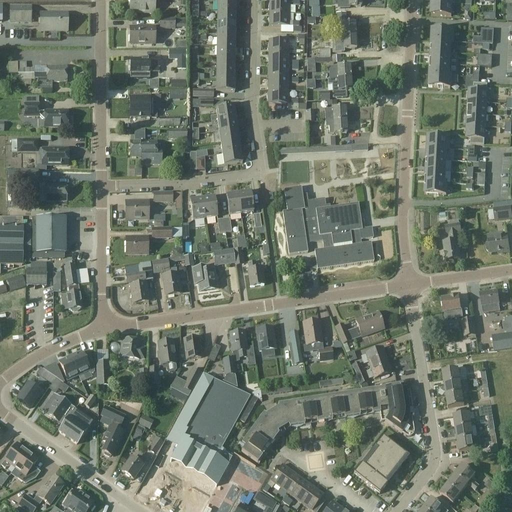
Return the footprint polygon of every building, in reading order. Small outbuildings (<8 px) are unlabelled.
[(154,1),(162,1),(178,1),(177,0),(129,0),(130,14),(154,13),(154,1)] [(340,0),(340,9),(349,9),(349,7),(354,7),(355,8),(360,8),(360,7),(361,7),(360,0),(340,0)] [(217,2),(217,13),(235,13),(235,9),(236,9),(235,3),(235,2),(236,2),(236,1),(217,1),(217,2)] [(337,9),(337,1),(321,2),(321,9),(337,9)] [(269,9),(269,15),(289,15),(289,2),(269,2),(269,3),(268,9),(269,9)] [(454,6),(431,4),(431,16),(451,17),(452,6),(454,7),(454,6)] [(9,6),(9,23),(31,23),(31,6),(9,6)] [(235,24),(235,13),(217,13),(217,24),(235,24)] [(67,32),(67,15),(40,15),(40,32),(67,32)] [(289,15),(269,15),(269,19),(268,19),(269,25),(269,26),(268,26),(268,27),(289,28),(289,27),(289,15)] [(174,19),(160,19),(160,29),(174,29),(174,19)] [(235,36),(235,24),(217,24),(216,36),(235,36)] [(335,25),(336,38),(355,37),(354,24),(349,25),(349,24),(347,24),(347,25),(342,25),(335,25)] [(154,29),(130,29),(130,45),(154,45),(154,29)] [(432,31),(431,42),(450,43),(450,44),(453,44),(453,32),(432,31)] [(234,47),(235,36),(216,36),(216,47),(234,47)] [(355,37),(336,38),(336,45),(343,45),(343,50),(349,50),(355,50),(355,49),(356,49),(355,37)] [(268,54),(288,54),(289,42),(289,41),(268,41),(268,42),(268,43),(267,49),(268,49),(268,54)] [(450,55),(450,44),(450,43),(431,42),(430,54),(450,55)] [(234,59),(234,47),(216,47),(216,59),(234,59)] [(318,50),(318,59),(329,58),(329,50),(318,50)] [(185,52),(169,52),(169,60),(178,60),(178,70),(186,70),(185,52)] [(268,67),(288,67),(288,54),(268,54),(268,59),(267,59),(268,65),(268,67)] [(430,54),(430,65),(449,66),(450,55),(430,54)] [(478,56),(477,68),(491,68),(492,57),(478,56)] [(149,79),(149,73),(159,73),(159,68),(159,59),(141,59),(141,61),(130,61),(130,79),(149,79)] [(234,70),(234,59),(216,59),(216,70),(234,70)] [(511,79),(511,71),(511,62),(500,62),(500,79),(511,79)] [(449,66),(430,65),(429,76),(448,77),(449,66)] [(46,67),(46,83),(46,88),(52,88),(52,83),(67,83),(67,67),(46,67)] [(268,79),(288,79),(288,67),(268,67),(268,79)] [(337,68),(338,80),(350,79),(350,67),(344,67),(342,67),(342,68),(337,68)] [(25,70),(18,70),(18,81),(35,80),(35,70),(25,70)] [(234,82),(234,70),(216,70),(216,82),(234,82)] [(457,77),(448,77),(429,76),(429,88),(457,89),(457,77)] [(268,92),(288,92),(288,79),(268,79),(268,80),(267,86),(268,86),(268,92)] [(351,92),(350,79),(338,80),(329,81),(329,86),(333,86),(333,93),(344,92),(344,93),(350,93),(350,92),(351,92)] [(314,81),(306,81),(306,90),(315,89),(314,81)] [(234,82),(216,82),(216,92),(215,92),(215,93),(234,93),(234,92),(235,86),(234,86),(234,82)] [(468,103),(486,104),(487,85),(473,85),(473,91),(469,91),(468,103)] [(169,92),(169,101),(187,101),(187,91),(169,92)] [(288,92),(268,92),(268,97),(266,97),(268,103),(267,104),(267,105),(288,105),(288,104),(288,92)] [(328,93),(320,94),(321,102),(328,102),(328,93)] [(341,103),(349,102),(349,93),(340,94),(341,103)] [(148,97),(130,97),(130,119),(157,119),(157,111),(160,111),(160,96),(148,96),(148,97)] [(486,104),(468,103),(468,115),(485,116),(486,104)] [(67,128),(67,126),(69,125),(70,122),(69,120),(67,118),(67,112),(45,112),(45,113),(39,113),(39,106),(25,105),(24,117),(39,118),(40,118),(43,121),(44,121),(44,128),(67,128)] [(211,122),(217,121),(235,118),(235,115),(236,115),(234,109),(234,108),(234,107),(215,110),(216,110),(217,117),(210,118),(211,122)] [(326,122),(346,121),(345,109),(339,110),(339,109),(337,109),(337,110),(325,110),(326,122)] [(454,109),(454,121),(465,121),(465,109),(454,109)] [(485,128),(485,116),(468,115),(467,127),(485,128)] [(158,127),(178,127),(178,118),(158,118),(158,127)] [(235,118),(217,121),(219,132),(237,130),(235,118)] [(347,134),(346,121),(326,122),(326,127),(330,127),(331,135),(334,135),(340,135),(345,135),(345,134),(347,134)] [(484,147),(485,128),(467,127),(467,129),(466,139),(470,139),(470,146),(484,147)] [(220,144),(238,141),(237,130),(219,132),(220,144)] [(168,131),(168,140),(186,140),(186,131),(168,131)] [(428,138),(427,149),(446,150),(446,151),(449,151),(449,139),(428,138)] [(11,153),(17,153),(34,153),(36,153),(37,153),(37,150),(37,141),(17,141),(11,141),(11,153)] [(238,141),(220,144),(222,155),(240,153),(238,141)] [(156,142),(144,142),(130,142),(130,158),(142,158),(141,166),(161,166),(161,150),(156,150),(156,142)] [(446,150),(427,149),(427,161),(446,162),(446,151),(446,150)] [(36,167),(36,171),(39,171),(46,171),(46,167),(67,167),(67,150),(42,150),(42,167),(36,167)] [(240,153),(222,155),(224,166),(223,166),(223,167),(242,164),(241,163),(242,156),(241,157),(240,153)] [(426,172),(445,173),(446,162),(427,161),(426,172)] [(39,183),(39,171),(19,171),(19,182),(39,183)] [(445,173),(426,172),(426,183),(444,184),(445,173)] [(444,184),(426,183),(425,195),(443,196),(446,196),(447,184),(444,184)] [(40,194),(45,194),(45,202),(67,202),(67,185),(45,185),(45,186),(40,186),(40,194)] [(358,205),(329,209),(328,206),(325,206),(324,199),(307,202),(306,195),(301,196),(300,188),(283,190),(286,213),(282,213),(288,256),(307,253),(306,242),(322,240),(324,251),(314,252),(316,261),(311,262),(312,270),(317,269),(317,271),(373,263),(371,244),(361,245),(360,241),(372,239),(371,228),(364,230),(362,221),(360,221),(358,205)] [(250,193),(238,195),(241,215),(253,213),(250,193)] [(172,203),(172,194),(153,194),(154,203),(172,203)] [(172,194),(172,203),(176,203),(176,211),(181,211),(181,194),(172,194)] [(241,215),(238,195),(226,197),(229,217),(241,215)] [(202,200),(205,220),(217,218),(214,198),(202,200)] [(205,220),(202,200),(190,202),(193,222),(205,220)] [(25,211),(41,212),(42,204),(26,203),(25,211)] [(127,205),(127,221),(148,221),(148,203),(140,203),(140,205),(127,205)] [(510,209),(494,211),(487,212),(489,222),(495,221),(495,222),(511,220),(510,209)] [(253,216),(255,230),(261,229),(259,215),(253,216)] [(0,266),(7,266),(7,269),(13,269),(13,266),(22,266),(22,263),(30,263),(31,228),(22,228),(22,218),(0,218),(0,266)] [(65,259),(64,254),(67,254),(67,219),(33,219),(33,259),(65,259)] [(229,219),(223,220),(225,234),(231,233),(229,219)] [(219,235),(225,234),(223,220),(217,221),(219,235)] [(450,222),(450,227),(445,228),(446,236),(449,235),(450,243),(443,244),(446,262),(459,260),(457,245),(458,245),(456,234),(460,234),(459,226),(458,221),(450,222)] [(171,239),(170,231),(153,231),(153,239),(171,239)] [(501,235),(487,236),(488,244),(486,244),(485,247),(486,250),(487,253),(489,252),(490,254),(502,253),(502,254),(509,254),(507,238),(502,238),(501,235)] [(147,239),(127,239),(127,256),(147,256),(147,239)] [(200,255),(209,254),(208,245),(199,246),(200,255)] [(174,259),(182,258),(181,250),(172,251),(173,259),(174,259)] [(212,253),(214,267),(233,265),(232,250),(212,253)] [(240,250),(234,251),(236,266),(242,265),(240,250)] [(173,261),(167,262),(151,264),(153,275),(169,273),(168,270),(175,269),(173,261)] [(249,271),(248,272),(250,288),(264,286),(261,270),(256,270),(255,263),(248,264),(249,271)] [(150,264),(139,265),(140,268),(141,274),(144,274),(152,273),(150,264)] [(69,311),(70,311),(71,313),(73,313),(77,312),(79,311),(80,309),(82,309),(79,293),(77,283),(76,283),(74,267),(64,269),(66,284),(67,284),(68,284),(69,295),(67,296),(69,311)] [(193,287),(198,287),(199,293),(217,290),(216,286),(219,285),(219,281),(216,282),(214,270),(208,271),(207,267),(196,268),(191,269),(193,287)] [(140,268),(125,270),(127,284),(129,284),(130,288),(133,306),(148,303),(146,286),(145,286),(144,282),(145,282),(144,274),(141,274),(140,268)] [(169,273),(162,274),(162,278),(165,298),(179,296),(177,276),(176,269),(175,269),(168,270),(169,273)] [(26,271),(26,287),(45,287),(45,270),(26,271)] [(77,272),(78,279),(87,278),(86,271),(77,272)] [(10,292),(25,287),(22,276),(6,281),(10,292)] [(504,299),(503,291),(496,292),(496,293),(480,296),(482,307),(483,315),(500,313),(499,305),(498,300),(504,299)] [(459,298),(442,300),(444,313),(454,311),(456,320),(461,320),(460,310),(461,310),(459,298)] [(343,326),(335,329),(342,345),(350,342),(384,330),(378,314),(355,322),(358,328),(346,333),(343,326)] [(0,330),(11,331),(11,319),(0,318),(0,330)] [(470,340),(476,340),(473,320),(462,322),(464,338),(470,337),(470,340)] [(322,344),(319,322),(303,324),(306,347),(322,344)] [(275,351),(272,329),(256,331),(258,342),(254,342),(255,353),(259,352),(259,353),(275,351)] [(229,335),(232,353),(233,353),(233,359),(233,362),(238,362),(238,359),(246,358),(245,352),(247,351),(244,333),(229,335)] [(289,335),(291,345),(288,346),(292,367),(303,365),(297,333),(289,335)] [(511,335),(492,338),(494,352),(511,349),(511,335)] [(198,339),(184,341),(187,361),(201,359),(198,339)] [(145,348),(140,347),(141,343),(122,341),(120,357),(139,359),(139,360),(143,361),(145,348)] [(161,367),(166,366),(166,372),(169,374),(174,373),(176,370),(172,343),(158,344),(161,367)] [(214,345),(208,358),(202,372),(206,374),(211,362),(214,363),(220,348),(214,345)] [(368,363),(369,367),(387,361),(382,348),(365,355),(366,356),(361,358),(364,365),(368,363)] [(333,361),(331,350),(318,351),(320,363),(333,361)] [(94,374),(94,368),(91,361),(85,363),(81,353),(70,358),(78,377),(88,372),(90,376),(94,374)] [(70,358),(59,363),(67,382),(78,377),(70,358)] [(237,389),(235,377),(234,375),(235,375),(233,362),(233,359),(223,361),(225,377),(226,376),(226,378),(224,383),(222,382),(237,389)] [(387,361),(369,367),(371,371),(367,373),(369,379),(374,378),(374,380),(391,373),(387,361)] [(108,362),(95,362),(96,387),(109,386),(108,362)] [(352,366),(355,373),(362,370),(359,363),(352,366)] [(61,378),(55,365),(43,371),(57,380),(61,378)] [(148,369),(148,386),(157,387),(157,369),(148,369)] [(170,387),(188,397),(200,374),(193,370),(184,387),(173,382),(170,387)] [(364,376),(362,370),(355,373),(358,379),(364,376)] [(442,373),(444,385),(460,382),(458,370),(442,373)] [(50,376),(46,382),(52,385),(56,380),(50,376)] [(203,376),(171,435),(182,441),(177,449),(172,458),(218,484),(232,459),(220,452),(250,397),(203,376)] [(290,385),(290,386),(294,386),(293,376),(282,377),(283,384),(289,384),(289,385),(290,385)] [(68,388),(56,380),(52,385),(49,389),(55,394),(58,389),(64,393),(68,388)] [(343,385),(343,380),(319,384),(319,389),(343,385)] [(462,394),(460,382),(444,385),(446,397),(462,394)] [(16,401),(29,410),(41,392),(28,384),(16,401)] [(335,396),(334,396),(278,405),(278,408),(271,412),(265,416),(263,414),(241,445),(244,447),(241,452),(257,464),(259,465),(261,459),(262,457),(262,458),(270,448),(269,447),(270,446),(275,442),(278,436),(278,435),(285,433),(289,428),(291,428),(297,429),(303,426),(304,426),(317,424),(318,424),(325,424),(331,422),(332,421),(332,422),(344,420),(344,419),(346,419),(352,420),(358,417),(360,417),(372,415),(373,415),(380,415),(381,423),(385,422),(405,437),(407,438),(409,438),(411,437),(413,436),(414,434),(414,432),(412,419),(413,418),(413,419),(414,419),(409,392),(406,392),(405,389),(400,390),(398,386),(361,392),(361,391),(356,391),(348,392),(340,394),(335,395),(335,396)] [(462,394),(446,397),(448,409),(464,406),(462,394)] [(90,397),(84,406),(89,409),(95,400),(90,397)] [(48,403),(42,412),(63,427),(59,433),(77,445),(92,423),(57,398),(52,406),(48,403)] [(106,444),(102,453),(104,454),(104,455),(104,456),(109,458),(110,458),(111,457),(113,458),(124,434),(116,431),(119,425),(121,426),(125,417),(105,408),(101,417),(113,422),(110,428),(103,442),(106,444)] [(453,417),(455,429),(471,427),(475,426),(474,420),(470,421),(469,415),(453,417)] [(138,425),(149,431),(154,422),(142,416),(138,425)] [(133,434),(142,437),(145,430),(137,426),(133,434)] [(457,441),(473,439),(471,427),(455,429),(457,441)] [(364,467),(361,465),(353,475),(379,495),(387,485),(385,483),(389,478),(406,456),(383,438),(374,449),(377,451),(364,467)] [(457,441),(459,453),(480,450),(478,438),(473,439),(457,441)] [(146,451),(154,456),(162,444),(155,439),(146,451)] [(15,470),(27,453),(16,446),(4,462),(5,462),(1,467),(5,471),(7,468),(9,468),(10,466),(15,470)] [(27,453),(15,470),(20,473),(19,474),(19,477),(17,479),(22,483),(23,482),(27,484),(35,480),(40,474),(33,468),(38,461),(27,453)] [(131,459),(121,472),(133,480),(143,467),(141,465),(145,460),(139,456),(135,461),(131,459)] [(270,482),(280,490),(292,473),(282,466),(270,482)] [(478,487),(471,482),(475,476),(462,466),(455,476),(468,486),(475,492),(478,487)] [(292,473),(280,490),(291,497),(303,481),(292,473)] [(468,486),(455,476),(447,485),(460,495),(468,486)] [(25,511),(34,511),(42,501),(49,506),(63,487),(52,478),(44,489),(42,488),(36,497),(37,497),(33,502),(25,497),(18,507),(25,511)] [(291,497),(301,505),(313,488),(303,481),(291,497)] [(488,489),(487,491),(491,494),(496,487),(489,481),(485,486),(488,489)] [(460,495),(447,485),(440,495),(453,505),(460,495)] [(323,496),(313,488),(301,505),(311,511),(317,511),(324,503),(320,500),(323,496)] [(74,511),(84,498),(82,497),(84,495),(78,491),(77,493),(75,491),(63,508),(68,511),(67,511),(74,511)] [(486,500),(491,494),(487,491),(482,497),(486,500)] [(243,496),(240,501),(249,506),(255,495),(250,493),(247,498),(243,496)] [(486,500),(482,497),(480,500),(477,503),(481,507),(486,500)] [(84,498),(74,511),(87,511),(88,511),(89,511),(90,511),(94,507),(92,505),(93,504),(84,498)] [(431,499),(424,509),(428,511),(442,511),(444,509),(431,499)] [(215,511),(203,503),(196,511),(215,511)] [(324,511),(342,511),(343,511),(332,503),(324,511)]
